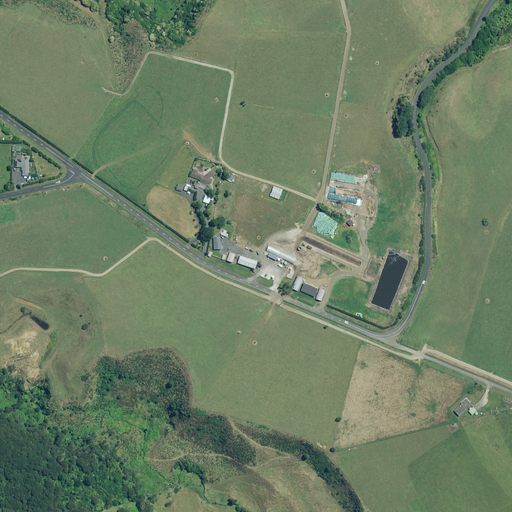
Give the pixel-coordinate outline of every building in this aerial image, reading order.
[(29,157),(21,157),(21,160),(15,159),(15,167),(22,167),(21,171),(22,171),(22,176),(28,176),(29,157)] [(212,169),(211,170),(204,176),(199,173),(199,171),(194,169),(190,176),(199,180),(198,183),(199,183),(199,184),(194,182),(193,185),(195,186),(194,188),(197,189),(198,187),(204,190),(207,183),(210,185),(212,179),(210,178),(216,174),(212,169)] [(282,190),(273,186),(270,196),(279,199),(282,190)] [(356,190),(329,186),(327,200),(353,204),(356,190)] [(211,197),(206,195),(203,202),(208,204),(211,197)] [(220,242),(220,237),(213,237),(213,249),(221,249),(221,242),(220,242)] [(281,259),(287,262),(293,265),(296,258),(268,245),(266,251),(269,252),(267,256),(276,260),(278,256),(282,258),(281,259)] [(235,254),(229,252),(226,261),(232,262),(235,254)] [(257,262),(240,256),(237,263),(254,269),(257,262)] [(271,272),(268,269),(264,273),(262,272),(260,276),(265,278),(271,272)] [(302,280),(297,277),(292,289),(297,291),(302,280)] [(325,290),(319,288),(315,299),(321,301),(325,290)] [(470,407),(471,405),(466,399),(454,411),(459,417),(468,408),(470,410),(468,411),(472,415),(476,411),(473,407),(471,409),(470,407)]
